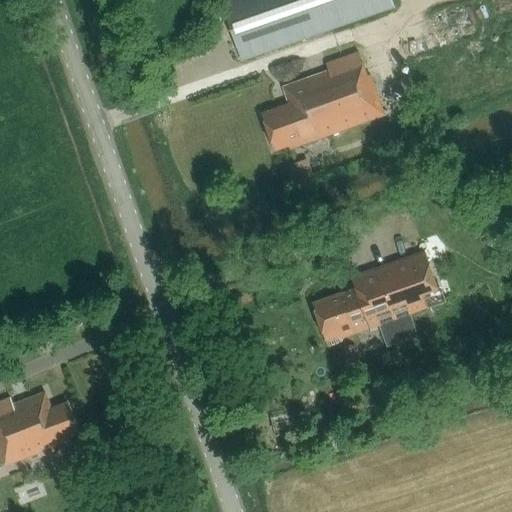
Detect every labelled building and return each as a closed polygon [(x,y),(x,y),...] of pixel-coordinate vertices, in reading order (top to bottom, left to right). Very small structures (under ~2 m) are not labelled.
[(393,8),(390,0),(219,0),(241,61),(393,8)] [(291,148),(385,115),(371,75),(367,76),(359,53),(327,64),(330,72),(285,88),(291,105),(263,114),(276,150),(290,145),(291,148)] [(309,156),(291,163),(298,182),(316,175),(309,156)] [(444,302),(430,261),(366,283),(367,286),(343,294),(343,293),(315,303),(327,339),(341,334),(342,338),(444,302)] [(68,436),(79,433),(68,404),(52,410),(46,393),(14,404),(11,398),(0,401),(0,452),(5,465),(70,441),(68,436)]
